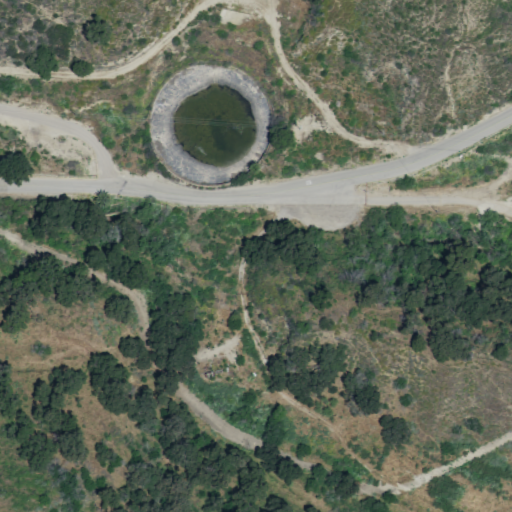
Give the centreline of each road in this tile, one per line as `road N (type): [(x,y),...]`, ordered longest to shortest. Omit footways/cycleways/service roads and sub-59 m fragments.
road 1 (residential): [(511,116),(416,163),(279,193),(206,198),(0,184)]
road 2 (residential): [(319,185),(376,201),(444,200),(511,212)]
